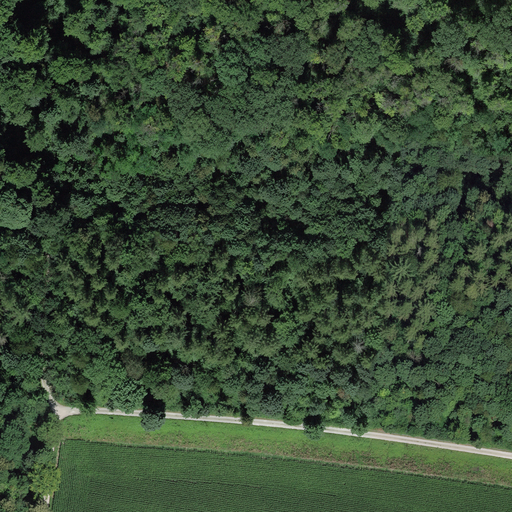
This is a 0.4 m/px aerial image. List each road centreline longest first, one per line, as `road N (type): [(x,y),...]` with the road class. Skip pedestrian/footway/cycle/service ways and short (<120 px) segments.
road 1 (track): [(56,413),(381,438),(511,459)]
road 2 (track): [(0,215),(20,214),(48,244),(40,350),(56,413)]
